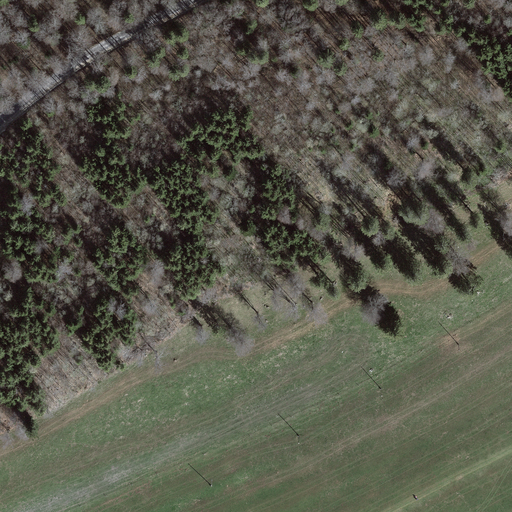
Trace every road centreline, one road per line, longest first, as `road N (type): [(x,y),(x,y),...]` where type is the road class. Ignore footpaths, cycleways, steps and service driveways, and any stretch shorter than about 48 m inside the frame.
road 1 (tertiary): [(0,120),(76,61),(190,0)]
road 2 (track): [(511,447),(387,511)]
